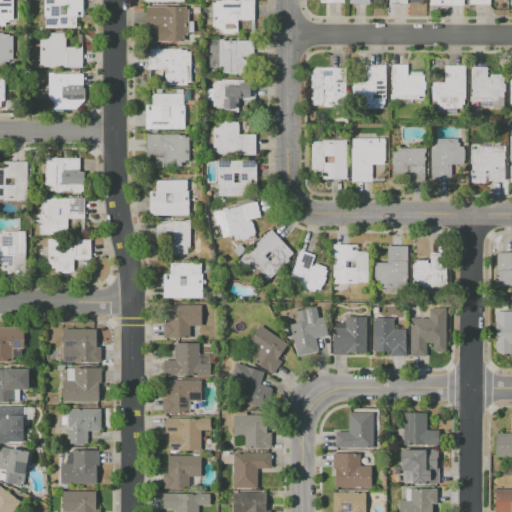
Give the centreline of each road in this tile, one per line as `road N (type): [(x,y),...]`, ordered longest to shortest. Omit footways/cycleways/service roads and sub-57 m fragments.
road 1 (residential): [(116,0),(121,210),(134,306),(132,511)]
road 2 (residential): [(306,511),(310,415),(321,394),(511,388)]
road 3 (residential): [(476,215),(473,511)]
road 4 (residential): [(288,33),(511,34)]
road 5 (residential): [(297,209),(511,215)]
road 6 (residential): [(287,0),(288,190),(297,209)]
road 7 (residential): [(0,306),(134,306)]
